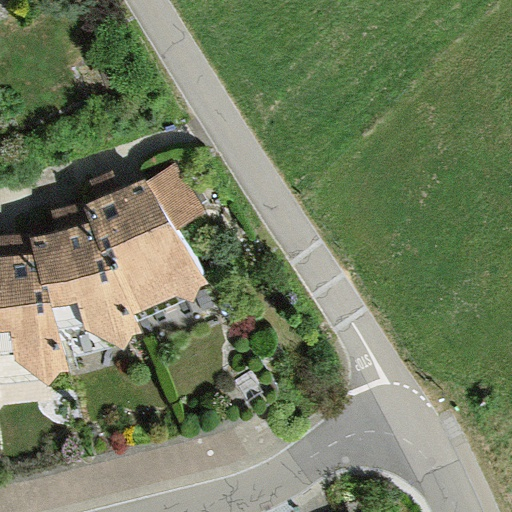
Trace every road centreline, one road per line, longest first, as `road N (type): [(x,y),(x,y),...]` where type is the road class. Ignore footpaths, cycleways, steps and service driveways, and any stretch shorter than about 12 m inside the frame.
road 1 (residential): [(396,434),(386,382),(354,322),(148,0)]
road 2 (residential): [(396,434),(345,437),(269,485),(179,511)]
